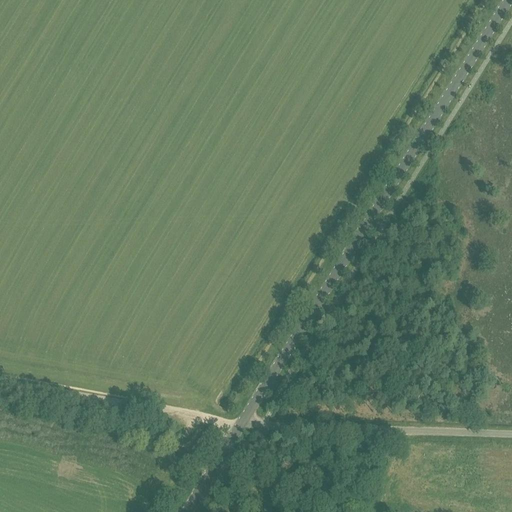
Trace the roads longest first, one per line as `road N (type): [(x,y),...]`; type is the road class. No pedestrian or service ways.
road 1 (tertiary): [(241,427),(511,0)]
road 2 (unclassified): [(511,434),(241,427)]
road 3 (track): [(0,383),(241,427)]
